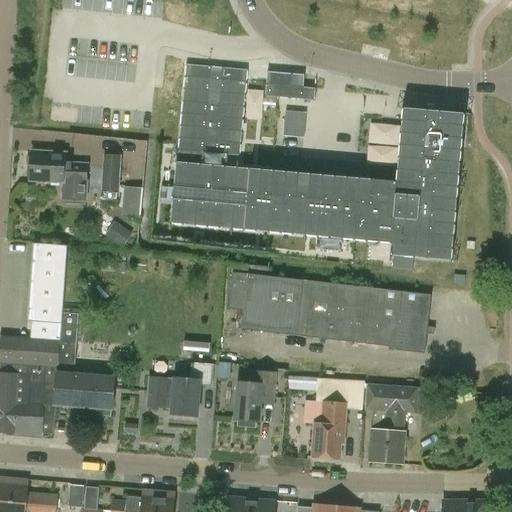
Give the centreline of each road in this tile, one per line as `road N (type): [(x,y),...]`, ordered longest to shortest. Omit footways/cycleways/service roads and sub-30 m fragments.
road 1 (residential): [(511,483),(201,472)]
road 2 (residential): [(511,84),(425,82),(312,56),(275,38),(249,0)]
road 3 (residential): [(201,472),(0,454)]
